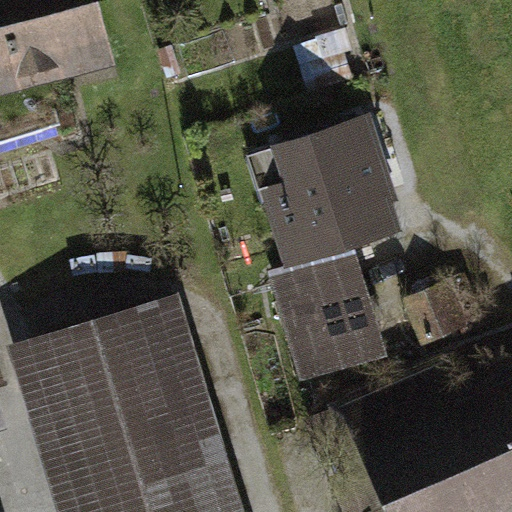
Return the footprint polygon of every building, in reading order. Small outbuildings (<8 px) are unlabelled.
[(0,0),(0,87),(108,58),(92,0),(0,0)] [(371,111),(257,146),(290,257),(267,264),(301,376),(385,351),(350,235),(404,219),(371,111)] [(395,291),(413,336),(459,318),(441,273),(395,291)] [(239,511),(171,283),(1,334),(54,511),(239,511)] [(436,338),(316,394),(366,500),(340,511),(490,511),(511,502),(511,357),(457,383),(436,338)]
